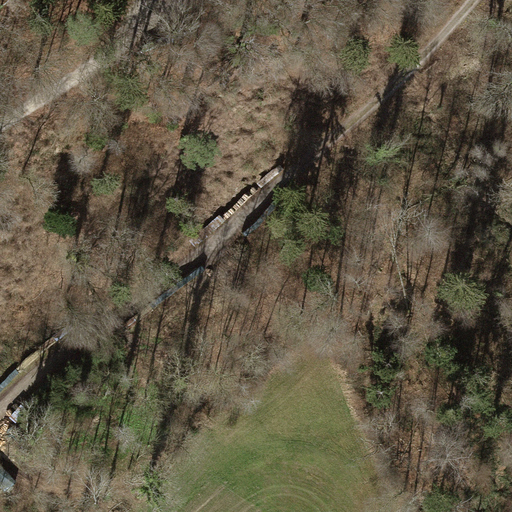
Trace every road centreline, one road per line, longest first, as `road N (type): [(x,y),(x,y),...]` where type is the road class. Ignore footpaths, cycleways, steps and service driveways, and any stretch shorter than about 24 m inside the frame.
road 1 (track): [(471,0),(386,104),(182,278),(0,411)]
road 2 (track): [(0,126),(146,17),(145,0)]
